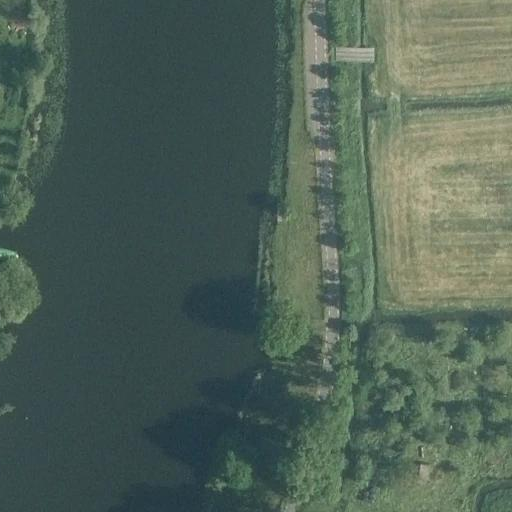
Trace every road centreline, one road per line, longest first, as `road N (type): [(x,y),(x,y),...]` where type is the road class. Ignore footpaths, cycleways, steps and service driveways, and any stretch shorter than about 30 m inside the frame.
road 1 (unclassified): [(290,511),(331,368),(319,0)]
road 2 (track): [(511,62),(319,57)]
